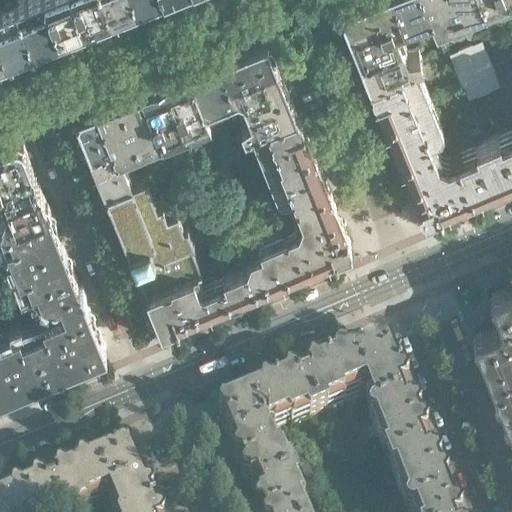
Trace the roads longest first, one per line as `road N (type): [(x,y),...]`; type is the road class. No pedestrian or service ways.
road 1 (residential): [(30,85),(154,380)]
road 2 (residential): [(403,274),(292,0)]
road 3 (tertiary): [(403,274),(154,380)]
road 4 (residential): [(403,274),(393,309),(478,511)]
road 5 (residential): [(511,481),(432,291),(403,274)]
road 6 (residential): [(30,85),(235,0)]
road 7 (tertiary): [(154,380),(0,444)]
